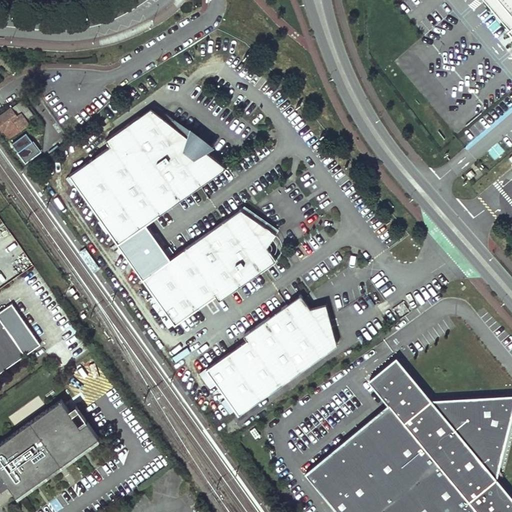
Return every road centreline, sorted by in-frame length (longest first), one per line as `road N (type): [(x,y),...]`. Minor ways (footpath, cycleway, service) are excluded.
road 1 (secondary): [(308,0),(339,83),(377,148),(511,304)]
road 2 (secondary): [(511,284),(385,136),(345,65),(325,0)]
road 3 (tertiary): [(13,28),(96,34),(165,0)]
road 4 (residential): [(217,0),(209,21),(110,76)]
road 5 (tertiary): [(135,0),(65,25),(13,28)]
